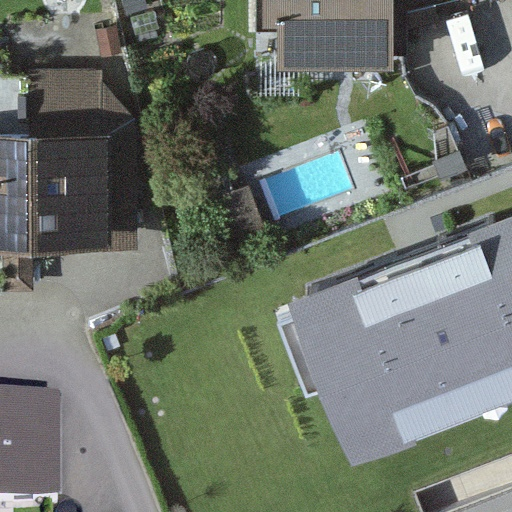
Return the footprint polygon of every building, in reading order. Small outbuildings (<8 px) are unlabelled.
[(258,0),(259,10),(279,8),(279,54),(401,54),(402,3),(401,0),(258,0)] [(117,23),(99,26),(103,50),(121,47),(117,23)] [(104,66),(23,66),(23,118),(0,117),(0,232),(5,233),(5,288),(40,288),(40,243),(139,242),(138,115),(104,80),(104,66)] [(250,179),(215,192),(230,235),(265,222),(250,179)] [(511,197),(292,284),(354,441),(511,379),(511,197)] [(62,400),(0,399),(0,500),(61,501),(62,400)] [(511,511),(511,503),(488,511),(511,511)]
